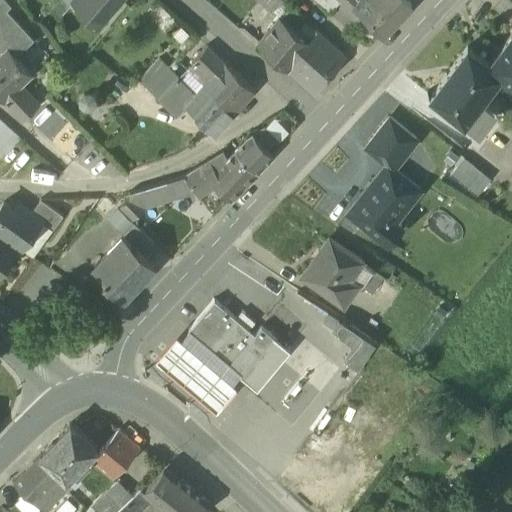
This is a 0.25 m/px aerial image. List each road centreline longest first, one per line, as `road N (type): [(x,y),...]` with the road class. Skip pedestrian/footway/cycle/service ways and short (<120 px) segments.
road 1 (secondary): [(110,394),(124,343),(329,120)]
road 2 (residential): [(0,185),(128,178),(177,165),(289,89)]
road 3 (secondary): [(263,511),(133,403),(110,394)]
road 4 (secondary): [(329,120),(444,0)]
road 5 (residential): [(189,0),(289,89)]
